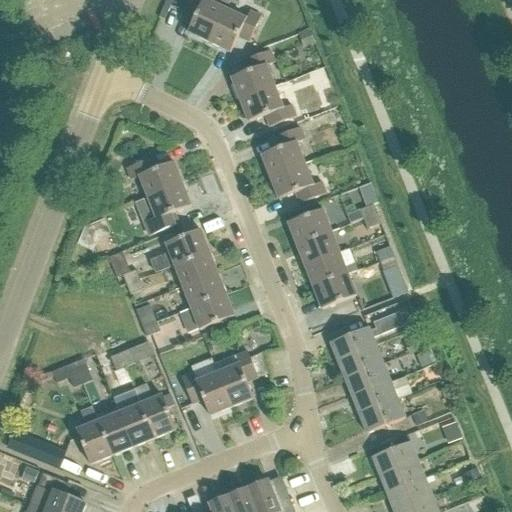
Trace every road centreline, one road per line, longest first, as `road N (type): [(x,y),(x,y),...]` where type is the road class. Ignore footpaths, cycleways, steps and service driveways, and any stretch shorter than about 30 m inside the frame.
road 1 (residential): [(308,432),(292,341),(213,137),(194,119),(104,78)]
road 2 (residential): [(0,357),(104,78)]
road 3 (residential): [(130,511),(157,490),(308,432)]
